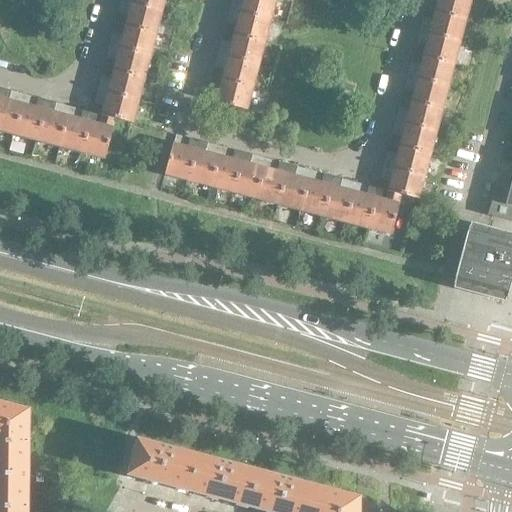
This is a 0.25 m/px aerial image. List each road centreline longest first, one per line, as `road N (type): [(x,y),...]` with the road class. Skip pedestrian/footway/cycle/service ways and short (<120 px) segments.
road 1 (secondary): [(0,330),(511,467)]
road 2 (secondary): [(511,378),(366,335),(0,250)]
road 3 (residential): [(415,0),(371,154),(357,164),(194,124),(187,110),(219,0)]
road 4 (residential): [(0,71),(69,89),(86,76),(106,0)]
road 5 (residential): [(442,142),(482,155),(511,39)]
